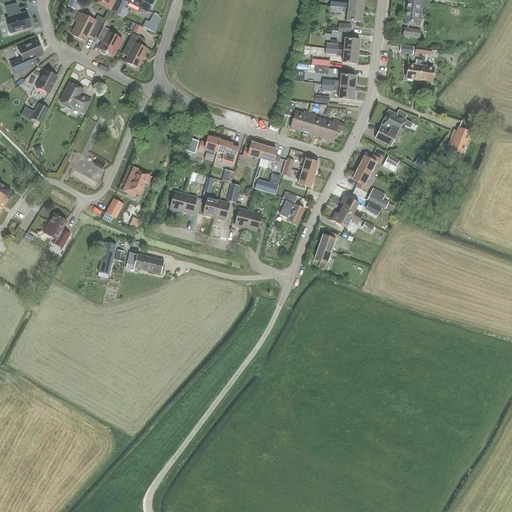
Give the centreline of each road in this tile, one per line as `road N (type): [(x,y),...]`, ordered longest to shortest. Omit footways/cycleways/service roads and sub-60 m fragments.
road 1 (residential): [(344,159),(210,119),(159,82)]
road 2 (residential): [(34,184),(98,195),(146,91)]
road 3 (residential): [(344,159),(370,95),(381,0)]
road 4 (residential): [(44,0),(58,48),(146,91)]
road 5 (residential): [(289,280),(256,266),(242,249),(158,227)]
road 6 (residential): [(289,280),(344,159)]
